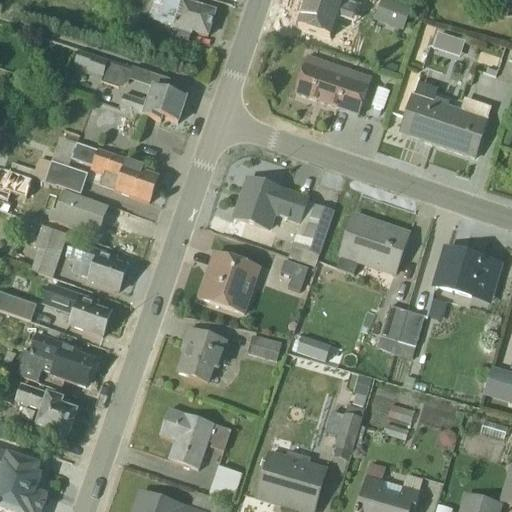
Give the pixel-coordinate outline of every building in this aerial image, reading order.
[(214,14),(167,0),(153,0),(147,21),(171,28),(167,39),(187,45),(190,34),(206,39),(214,14)] [(401,32),(409,10),(380,0),(373,22),(401,32)] [(464,45),(436,35),(431,51),(458,60),(464,45)] [(306,59),(293,96),(357,119),(370,82),(306,59)] [(130,74),(105,66),(100,85),(124,92),(130,74)] [(123,97),(119,112),(159,124),(160,122),(177,127),(185,100),(152,90),(147,104),(123,97)] [(410,97),(397,136),(471,161),(488,110),(463,102),(459,113),(410,97)] [(101,178),(97,189),(147,206),(155,181),(139,176),(141,170),(59,141),(44,185),(80,198),(87,178),(67,171),(70,163),(90,170),(88,174),(101,178)] [(307,205),(247,184),(234,220),(271,233),(275,220),(298,229),(307,205)] [(106,210),(63,194),(52,223),(95,239),(106,210)] [(406,238),(353,219),(334,271),(352,278),(356,268),(391,280),(406,238)] [(51,282),(66,238),(40,229),(33,250),(38,252),(30,274),(51,282)] [(115,261),(70,245),(64,261),(74,265),(70,275),(86,280),(85,283),(117,295),(126,270),(113,266),(115,261)] [(504,269),(447,252),(435,296),(491,313),(504,269)] [(259,273),(214,257),(198,300),(243,316),(259,273)] [(289,288),(302,291),(308,268),(285,262),(282,272),(293,275),(289,288)] [(96,307),(48,290),(41,308),(71,319),(67,330),(100,341),(109,318),(94,312),(96,307)] [(35,309),(0,296),(0,314),(29,325),(35,309)] [(393,357),(405,314),(389,310),(377,352),(393,357)] [(421,319),(405,314),(393,357),(409,361),(421,319)] [(225,343),(191,332),(176,378),(225,343)] [(41,374),(83,391),(90,374),(86,372),(89,363),(77,359),(80,354),(56,344),(59,338),(47,333),(45,340),(37,337),(29,357),(21,354),(15,369),(3,365),(0,373),(36,387),(41,374)] [(280,348),(252,339),(246,357),(274,366),(280,348)] [(511,378),(494,374),(486,401),(511,409),(511,378)] [(59,408),(61,404),(20,388),(13,404),(41,415),(35,428),(65,440),(75,415),(59,408)] [(160,440),(173,444),(167,463),(197,473),(205,449),(222,454),(229,433),(169,413),(160,440)] [(270,455),(257,500),(297,511),(312,511),(324,471),(270,455)] [(38,468),(0,456),(0,511),(40,511),(46,498),(34,494),(40,479),(35,477),(38,468)] [(239,478),(217,470),(209,497),(230,504),(239,478)] [(511,475),(502,508),(511,510),(511,475)] [(369,485),(360,511),(415,511),(419,499),(369,485)] [(185,511),(140,497),(135,511),(185,511)] [(496,511),(465,503),(462,511),(496,511)]
